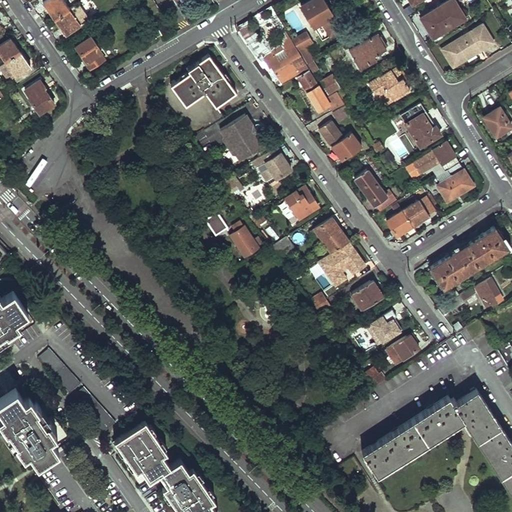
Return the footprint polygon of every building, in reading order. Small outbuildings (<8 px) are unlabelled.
[(46,0),(45,2),(56,17),(70,6),(66,0),(46,0)] [(56,17),(67,33),(90,17),(79,0),(70,6),(56,17)] [(156,0),(139,0),(151,17),(162,10),(156,0)] [(307,0),(299,5),(311,26),(319,22),(328,36),(342,27),(337,18),(332,17),(321,0),(307,0)] [(445,0),(420,15),(433,35),(466,15),(456,0),(445,0)] [(157,20),(149,24),(156,37),(164,33),(157,20)] [(494,41),(482,22),(442,48),(453,66),(494,41)] [(275,36),(282,48),(286,54),(278,60),(274,53),(263,61),(268,67),(270,66),(281,83),(308,66),(307,64),(298,49),(292,39),(290,40),(284,31),(275,36)] [(292,39),(298,49),(301,47),(311,41),(305,31),(292,39)] [(0,49),(8,60),(22,50),(11,35),(7,38),(3,32),(0,34),(0,49)] [(348,49),(359,68),(375,58),(373,54),(385,46),(377,32),(348,49)] [(86,60),(91,67),(107,57),(102,51),(103,49),(93,34),(78,44),(89,59),(86,60)] [(301,47),(298,49),(307,64),(310,62),(301,47)] [(282,48),(274,53),(278,60),(286,54),(282,48)] [(8,60),(18,74),(33,64),(22,50),(8,60)] [(160,92),(192,138),(224,116),(220,111),(217,106),(237,92),(209,54),(188,69),(190,72),(160,92)] [(318,69),(313,60),(310,62),(307,64),(308,66),(309,67),(312,73),(318,69)] [(367,83),(379,101),(390,95),(392,99),(409,90),(401,78),(404,77),(396,66),(367,83)] [(312,73),(309,67),(295,77),(301,85),(304,84),(321,110),(328,105),(332,112),(345,104),(342,100),(336,90),(327,96),(312,73)] [(320,80),(328,92),(338,85),(331,73),(320,80)] [(30,95),(41,111),(54,101),(45,87),(47,86),(41,78),(27,89),(31,95),(30,95)] [(0,87),(5,93),(16,86),(11,79),(0,87)] [(341,87),(336,90),(342,100),(347,97),(341,87)] [(379,101),(382,106),(392,99),(390,95),(379,101)] [(400,114),(420,146),(440,133),(434,124),(419,102),(400,114)] [(332,112),(337,119),(350,112),(345,104),(332,112)] [(484,115),(496,135),(511,125),(500,106),(484,115)] [(246,113),(221,129),(241,160),(266,144),(257,129),(252,133),(247,126),(253,122),(246,113)] [(321,128),(343,159),(355,151),(353,148),(359,145),(354,137),(348,141),(332,119),(321,128)] [(257,129),(253,122),(247,126),(252,133),(257,129)] [(419,173),(440,160),(446,169),(459,161),(445,139),(431,148),(433,150),(413,164),(419,173)] [(374,146),(377,152),(382,149),(378,143),(374,146)] [(253,160),(266,181),(274,176),(276,180),(293,169),(278,144),(253,160)] [(473,183),(459,161),(446,169),(450,176),(440,182),(437,185),(447,200),(473,183)] [(414,177),(419,173),(413,164),(407,167),(414,177)] [(356,177),(377,206),(389,196),(385,191),(368,168),(356,177)] [(450,176),(446,169),(436,176),(440,182),(450,176)] [(226,187),(233,196),(244,188),(234,172),(222,180),(226,187)] [(285,189),(280,181),(271,187),(276,195),(285,189)] [(284,197),(299,220),(321,206),(306,183),(284,197)] [(385,191),(389,196),(377,206),(381,212),(398,201),(390,188),(385,191)] [(404,210),(413,225),(429,214),(420,200),(404,210)] [(388,220),(398,235),(413,225),(404,210),(388,220)] [(206,219),(215,232),(225,225),(216,212),(206,219)] [(315,228),(322,238),(339,227),(332,217),(315,228)] [(230,231),(245,253),(263,241),(257,233),(254,235),(244,221),(230,231)] [(427,264),(443,288),(507,244),(494,226),(481,235),(478,230),(427,264)] [(322,238),(331,251),(336,247),(348,239),(339,227),(322,238)] [(272,245),(277,252),(289,245),(284,237),(272,245)] [(349,266),(353,272),(365,264),(348,239),(336,247),(331,251),(318,260),(335,285),(349,276),(344,269),(349,266)] [(277,252),(281,258),(288,254),(294,250),(289,245),(277,252)] [(476,287),(488,306),(493,303),(494,304),(504,298),(491,278),(476,287)] [(352,291),(363,309),(384,296),(378,286),(375,287),(370,280),(352,291)] [(448,302),(453,310),(465,301),(464,299),(475,291),(472,286),(448,302)] [(0,327),(4,324),(8,330),(10,333),(18,328),(15,325),(21,322),(17,316),(29,309),(15,287),(3,294),(0,288),(0,327)] [(323,292),(312,299),(316,304),(327,298),(323,292)] [(316,304),(322,312),(333,306),(327,298),(316,304)] [(396,315),(391,307),(364,325),(377,344),(402,328),(394,316),(396,315)] [(386,349),(396,362),(419,346),(410,334),(386,349)] [(511,338),(498,348),(511,370),(511,368),(511,338)] [(82,381),(48,346),(37,357),(71,392),(82,381)] [(369,379),(375,386),(387,379),(381,371),(378,373),(373,367),(368,370),(373,376),(369,379)] [(18,384),(0,396),(0,403),(5,410),(0,413),(0,416),(2,419),(0,420),(0,424),(3,429),(6,426),(7,427),(13,424),(22,437),(16,441),(17,441),(13,444),(18,451),(21,448),(25,453),(31,450),(38,461),(60,447),(52,435),(57,431),(53,426),(57,423),(52,417),(49,420),(49,419),(43,422),(34,409),(40,405),(39,404),(42,402),(37,395),(34,397),(31,392),(26,396),(18,384)] [(118,418),(85,385),(74,395),(107,429),(118,418)] [(511,491),(511,442),(476,389),(456,401),(454,397),(451,399),(448,395),(363,451),(377,474),(463,418),(471,430),(511,491)] [(147,416),(118,437),(139,469),(143,466),(151,477),(162,470),(170,482),(165,485),(183,511),(218,511),(220,511),(212,500),(217,496),(195,464),(190,467),(183,456),(172,463),(164,452),(169,449),(147,416)]
